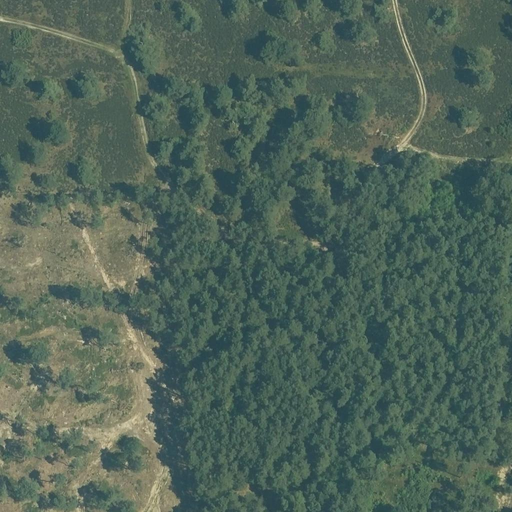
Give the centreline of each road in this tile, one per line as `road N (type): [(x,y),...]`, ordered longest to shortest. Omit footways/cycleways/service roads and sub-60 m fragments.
road 1 (track): [(0,16),(126,53),(147,153),(213,226),(273,244),(335,250),(371,174),(414,130),(428,93),(393,0)]
road 2 (track): [(309,511),(335,250)]
road 3 (track): [(511,162),(387,157)]
